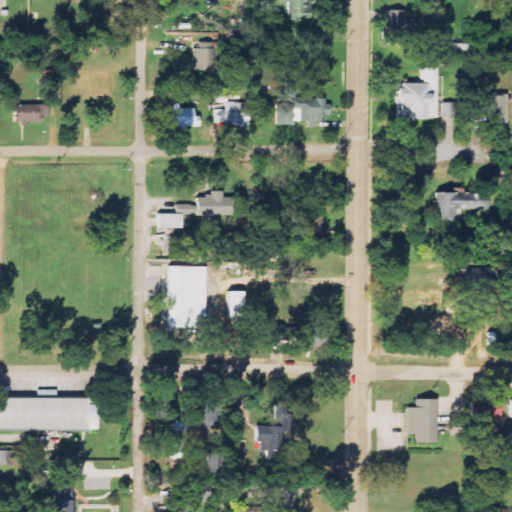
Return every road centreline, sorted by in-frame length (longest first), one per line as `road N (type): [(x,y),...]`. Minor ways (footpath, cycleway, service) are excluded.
road 1 (residential): [(143,0),(141,511)]
road 2 (residential): [(511,372),(0,371)]
road 3 (residential): [(359,511),(359,0)]
road 4 (residential): [(511,150),(0,150)]
